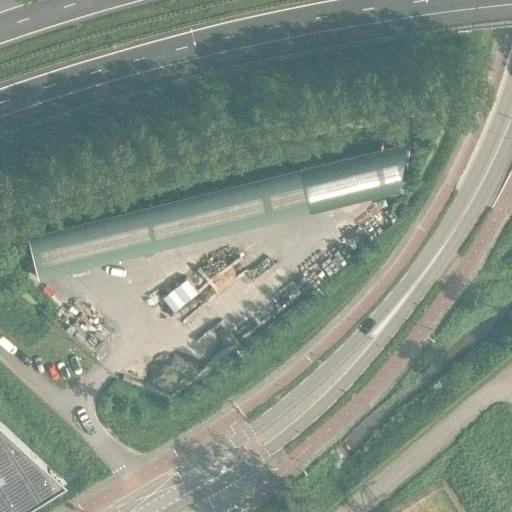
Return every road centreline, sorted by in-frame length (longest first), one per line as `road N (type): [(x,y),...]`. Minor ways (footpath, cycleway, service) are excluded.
road 1 (secondary): [(194,477),(385,322),(451,236),(511,119)]
road 2 (motorway): [(0,100),(240,31),(432,0)]
